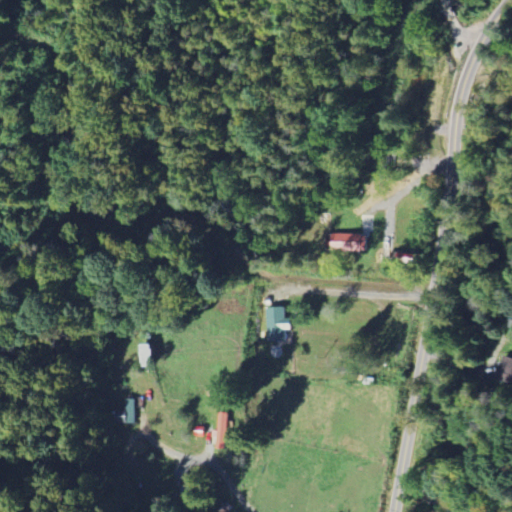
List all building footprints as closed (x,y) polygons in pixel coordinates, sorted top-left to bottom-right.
[(290,331),(296,330),(296,319),(289,319),(289,308),(269,309),(270,343),(291,342),(290,331)] [(146,345),(147,367),(160,367),(159,344),(146,345)] [(511,385),(511,355),(506,353),(496,380),(511,385)] [(140,424),(139,399),(130,399),(131,409),(114,410),(114,424),(140,424)] [(219,438),(217,449),(229,450),(233,413),(220,411),(217,438),(219,438)] [(229,511),(231,505),(219,501),(215,511),(229,511)]
